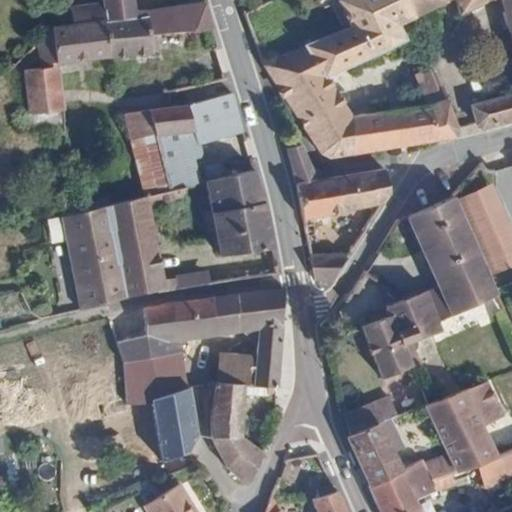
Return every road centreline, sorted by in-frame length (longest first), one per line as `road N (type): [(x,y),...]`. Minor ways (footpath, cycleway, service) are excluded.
road 1 (secondary): [(220,0),(281,208),(300,315)]
road 2 (residential): [(300,315),(329,300),(415,168),(511,135)]
road 3 (secondary): [(300,315),(307,398),(359,511)]
